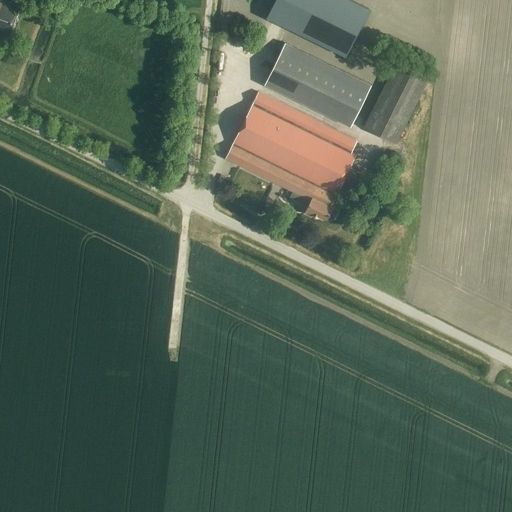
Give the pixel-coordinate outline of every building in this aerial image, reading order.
[(0,0),(0,38),(1,39),(3,32),(9,35),(20,6),(3,0),(0,0)] [(344,0),(281,0),(268,28),(348,66),(373,14),(344,0)] [(265,85),(351,127),(371,84),(285,42),(265,85)] [(397,143),(429,78),(396,62),(364,127),(397,143)] [(305,212),(312,216),(312,215),(318,218),(319,216),(327,220),(328,218),(333,220),(338,209),(331,206),(357,154),(352,152),(357,141),(321,124),(322,123),(259,92),(226,158),(311,200),(305,212)]
